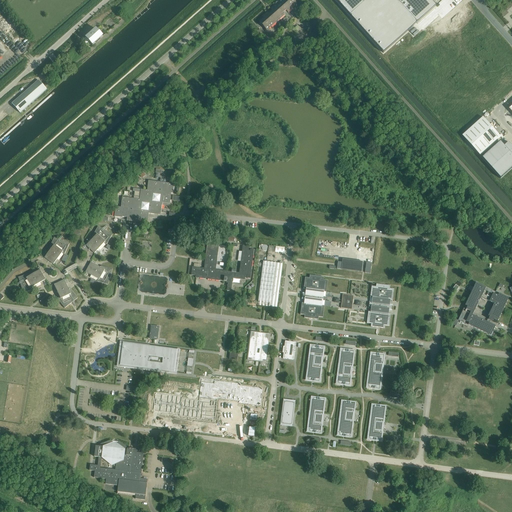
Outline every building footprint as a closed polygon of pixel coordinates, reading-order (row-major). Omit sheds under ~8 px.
[(271,27),(284,15),(282,13),(286,10),(288,13),(293,8),(292,8),(297,4),(293,0),(280,0),(278,2),(276,3),(275,5),(270,9),(272,11),(269,14),(267,12),(262,17),(264,19),(259,23),(267,31),(271,27)] [(335,0),(383,53),(436,7),(436,6),(430,0),(335,0)] [(83,40),(86,44),(89,41),(93,45),(103,37),(96,29),(83,40)] [(38,81),(37,82),(12,104),(20,114),(47,90),(38,81)] [(483,118),(462,136),(471,146),(492,128),(483,118)] [(492,128),(471,146),(480,156),(501,138),(492,128)] [(500,142),(482,158),(491,168),(511,149),(511,146),(508,142),(504,146),(500,142)] [(511,149),(491,168),(500,179),(511,168),(511,149)] [(173,193),(174,184),(149,181),(147,190),(133,188),(133,189),(141,190),(140,199),(122,197),(121,207),(116,207),(115,217),(122,218),(123,214),(128,215),(128,218),(148,221),(149,213),(154,214),(155,212),(158,212),(158,215),(161,215),(162,203),(170,204),(171,193),(173,193)] [(112,235),(98,227),(92,237),(94,238),(90,241),(91,242),(89,245),(88,244),(86,246),(96,255),(98,253),(95,251),(98,248),(98,249),(104,243),(106,245),(112,235)] [(69,244),(54,237),(49,248),(51,249),(48,253),(49,254),(47,256),(46,255),(44,258),(55,266),(57,264),(54,262),(56,259),(57,260),(62,253),(64,255),(69,244)] [(208,280),(223,282),(226,282),(226,283),(228,283),(227,291),(231,291),(233,279),(245,280),(245,277),(247,277),(247,278),(250,279),(251,276),(254,250),(250,249),(250,251),(249,250),(249,246),(243,245),(239,273),(236,272),(236,271),(232,270),(232,272),(216,270),(219,242),(213,241),(213,246),(211,246),(211,244),(207,244),(204,268),(192,267),(191,275),(196,276),(195,278),(206,279),(206,278),(208,278),(208,280)] [(341,269),(341,270),(361,272),(363,262),(342,259),(342,263),(342,267),(341,269)] [(283,264),(263,262),(258,302),(277,304),(283,264)] [(108,285),(112,269),(101,266),(101,268),(96,266),(95,266),(93,265),(93,264),(91,263),(84,274),(87,275),(88,273),(91,274),(91,275),(98,279),(97,282),(108,285)] [(29,274),(18,277),(23,293),(34,290),(33,287),(40,283),(40,282),(43,280),(44,283),(46,281),(40,270),(37,272),(38,272),(35,274),(34,273),(30,276),(29,274)] [(310,276),(309,279),(305,278),(304,290),(306,290),(306,295),(303,294),(302,298),(305,299),(304,304),(302,303),(300,315),(305,315),(304,318),(318,320),(318,317),(323,318),(324,306),(322,306),(322,301),(325,301),(325,297),(323,297),(323,292),(326,292),(328,281),(323,280),(324,278),(310,276)] [(58,299),(65,308),(78,298),(71,289),(69,290),(67,286),(66,286),(64,283),(65,283),(64,280),(52,286),(53,288),(56,287),(57,290),(60,297),(58,299)] [(470,291),(472,292),(458,321),(460,322),(463,324),(463,323),(491,336),(495,327),(472,316),(480,299),(485,301),(486,300),(494,304),(488,317),(489,317),(488,319),(493,321),(494,319),(498,321),(508,299),(499,294),(499,293),(496,292),(495,292),(476,283),(474,288),(472,287),(470,291)] [(370,298),(373,298),(372,303),(369,303),(369,307),(372,307),(371,312),(368,312),(367,323),(371,324),(371,327),(384,329),(385,326),(389,326),(391,315),(388,315),(389,310),(391,310),(392,306),(389,306),(390,301),(392,301),(394,290),(390,289),(390,286),(376,284),(376,287),(372,287),(370,298)] [(151,326),(150,339),(157,340),(159,327),(151,326)] [(261,334),(259,333),(256,332),(256,333),(251,332),(247,360),(266,362),(269,335),(264,334),(264,333),(261,333),(261,334)] [(284,352),(283,359),(294,360),(296,343),(285,341),(284,346),(283,346),(282,352),(284,352)] [(147,347),(123,343),(120,366),(175,372),(178,351),(165,349),(147,347)] [(307,374),(306,380),(320,382),(321,375),(320,375),(321,366),(322,357),(323,357),(324,347),(311,346),(310,352),(309,359),(308,366),(307,374)] [(338,377),(337,384),(350,386),(351,376),(352,367),(353,358),(354,351),(341,349),(340,356),(339,364),(338,370),(338,371),(337,377),(338,377)] [(230,352),(229,359),(237,360),(238,353),(230,352)] [(368,374),(367,381),(367,388),(380,390),(381,382),(382,373),(383,365),(384,362),(385,355),(371,353),(371,360),(370,360),(370,367),(369,367),(368,374)] [(312,397),(311,404),(310,404),(309,411),(310,412),(309,418),(308,425),(309,425),(308,432),(321,434),(322,426),(322,424),(323,415),(324,406),(325,399),(312,397)] [(284,401),(281,424),(292,426),(295,402),(284,401)] [(342,401),(342,408),(341,408),(340,415),(339,422),(338,429),(337,436),(351,438),(352,430),(353,421),(354,413),(356,403),(342,401)] [(386,406),(372,405),(371,411),(370,419),(369,426),(370,426),(369,433),(368,440),(381,441),(382,434),(383,431),(382,431),(383,423),(384,414),(385,414),(386,406)] [(116,442),(114,442),(111,443),(112,441),(110,441),(105,443),(100,445),(100,447),(96,446),(94,457),(99,457),(98,466),(90,465),(89,470),(95,471),(94,478),(106,479),(105,484),(118,486),(117,492),(136,494),(135,499),(145,500),(148,479),(141,479),(144,454),(137,453),(136,454),(131,454),(132,449),(128,448),(120,442),(118,442),(118,444),(116,442)]
